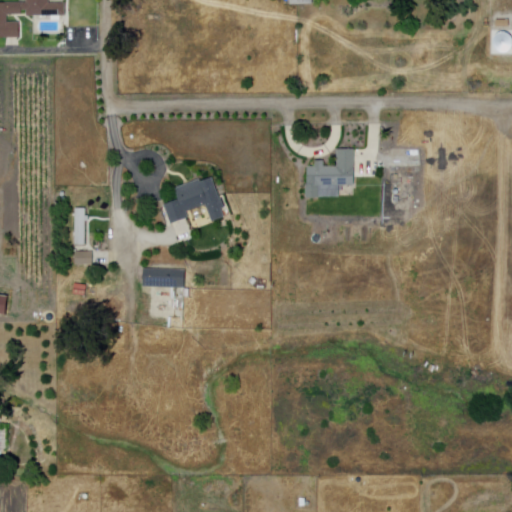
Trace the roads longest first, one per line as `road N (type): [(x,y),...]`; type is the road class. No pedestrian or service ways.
road 1 (residential): [(110,108),(511,107)]
road 2 (residential): [(110,0),(110,108),(123,157),(117,193),(131,264)]
